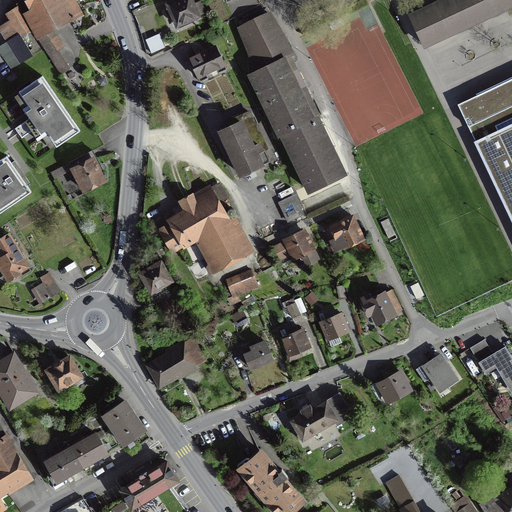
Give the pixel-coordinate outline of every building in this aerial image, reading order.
[(27,0),(32,10),(23,14),(32,30),(36,38),(80,16),(72,0),(27,0)] [(197,19),(189,0),(172,0),(162,4),(172,29),(197,19)] [(447,0),(410,16),(423,46),(511,8),(511,2),(511,0),(447,0)] [(23,14),(19,6),(7,13),(12,20),(20,37),(32,30),(23,14)] [(269,14),(236,29),(256,71),(245,76),(302,196),(344,176),(269,14)] [(31,56),(20,37),(12,20),(0,26),(19,62),(31,56)] [(222,67),(213,49),(186,63),(195,81),(222,67)] [(452,65),(427,75),(433,88),(458,78),(452,65)] [(76,66),(69,70),(76,83),(83,78),(76,66)] [(14,72),(6,78),(9,82),(17,77),(14,72)] [(476,141),(474,142),(511,222),(511,79),(458,105),(476,141)] [(76,130),(44,80),(22,94),(54,143),(76,130)] [(262,165),(242,122),(220,132),(240,175),(262,165)] [(102,179),(90,156),(69,167),(82,190),(102,179)] [(0,213),(30,191),(8,160),(0,165),(0,213)] [(227,222),(208,187),(176,204),(181,212),(162,222),(165,226),(156,231),(170,256),(193,244),(210,274),(251,253),(233,219),(227,222)] [(362,241),(352,217),(326,228),(331,239),(340,236),(345,248),(362,241)] [(318,261),(304,231),(281,241),(283,244),(272,249),(278,262),(288,257),(290,261),(299,256),(304,267),(318,261)] [(25,270),(6,240),(0,243),(0,270),(7,282),(25,270)] [(170,283),(158,262),(134,275),(146,296),(170,283)] [(258,289),(250,271),(225,282),(232,299),(258,289)] [(47,273),(42,276),(45,282),(34,289),(42,301),(58,291),(47,273)] [(344,285),(336,286),(339,300),(347,298),(344,285)] [(394,317),(383,292),(358,303),(363,315),(368,313),(374,326),(394,317)] [(294,300),(287,303),(292,317),(300,314),(294,300)] [(243,310),(231,316),(236,325),(247,319),(243,310)] [(348,333),(340,315),(317,325),(325,343),(348,333)] [(310,349),(302,331),(279,341),(287,359),(310,349)] [(205,361),(193,339),(145,365),(159,390),(198,369),(196,366),(205,361)] [(271,363),(263,342),(250,348),(252,352),(241,356),(248,373),(271,363)] [(487,374),(497,368),(508,386),(511,384),(511,359),(506,348),(492,356),(484,342),(472,349),(487,374)] [(35,390),(10,353),(0,359),(0,401),(6,411),(35,390)] [(80,378),(65,357),(43,373),(57,393),(80,378)] [(441,391),(456,381),(441,357),(418,371),(425,383),(433,378),(441,391)] [(410,390),(399,372),(377,386),(388,404),(410,390)] [(348,414),(337,396),(297,421),(309,439),(348,414)] [(141,430),(121,400),(97,416),(117,446),(141,430)] [(91,433),(65,448),(77,469),(103,455),(91,433)] [(0,499),(31,482),(5,436),(0,439),(0,499)] [(77,469),(65,448),(39,462),(51,484),(77,469)] [(294,511),(303,505),(258,451),(232,469),(271,511),(294,511)] [(506,462),(498,451),(489,459),(496,469),(506,462)] [(123,486),(135,506),(175,482),(164,462),(123,486)] [(419,511),(399,477),(386,485),(402,511),(419,511)] [(511,511),(511,492),(485,511),(486,511),(511,511)] [(474,511),(465,498),(453,506),(457,511),(474,511)]
